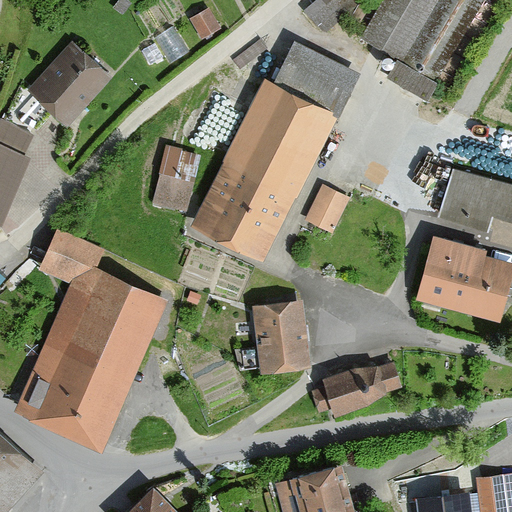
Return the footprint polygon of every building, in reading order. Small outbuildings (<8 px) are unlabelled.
[(359,5),(355,0),(319,0),(303,14),(321,36),(359,5)] [(384,0),(360,44),(437,85),(483,0),(384,0)] [(219,31),(207,10),(188,21),(201,42),(219,31)] [(189,227),(260,263),(355,77),(291,44),(269,87),(262,83),(189,227)] [(108,82),(68,46),(27,92),(67,128),(108,82)] [(1,115),(0,116),(0,138),(27,151),(36,130),(1,115)] [(0,217),(26,159),(0,147),(0,217)] [(197,157),(165,149),(151,206),(183,214),(197,157)] [(511,188),(451,170),(436,219),(488,235),(493,219),(511,224),(511,188)] [(344,200),(321,189),(304,221),(327,233),(344,200)] [(94,271),(102,251),(55,230),(37,273),(68,287),(14,412),(100,449),(163,301),(94,271)] [(483,251),(429,237),(412,302),(497,324),(511,266),(481,258),(483,251)] [(306,369),(297,302),(248,308),(257,376),(306,369)] [(329,420),(368,407),(387,395),(400,391),(393,366),(379,370),(354,370),(317,382),(319,388),(308,392),(317,418),(327,415),(329,420)] [(0,511),(2,511),(38,473),(0,438),(0,511)] [(347,511),(334,467),(274,485),(281,511),(347,511)] [(511,511),(511,475),(479,480),(483,511),(511,511)] [(193,511),(173,511),(151,488),(124,511),(198,511),(196,510),(193,511)] [(469,511),(467,496),(419,502),(420,511),(469,511)]
